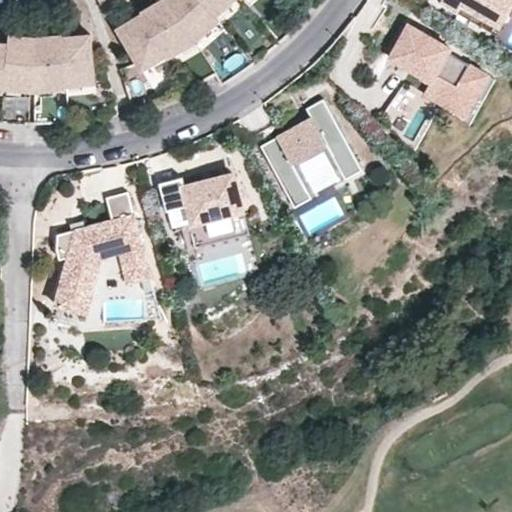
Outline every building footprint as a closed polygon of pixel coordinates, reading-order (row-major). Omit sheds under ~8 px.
[(164,0),(165,0),(141,13),(142,15),(129,23),(132,28),(120,36),(141,72),(167,58),(168,60),(195,45),(219,24),(215,19),(235,0),(239,0),(241,2),(243,0),(164,0)] [(511,0),(442,0),(440,4),(457,13),(460,6),(485,20),(495,4),(510,13),(511,7),(511,0)] [(510,13),(495,4),(485,20),(500,29),(510,13)] [(117,30),(120,36),(132,28),(129,23),(117,30)] [(471,107),(489,75),(449,52),(451,48),(409,24),(391,57),(424,76),(432,80),(430,84),(471,107)] [(94,79),(91,43),(77,44),(76,37),(62,39),(62,37),(35,39),(8,37),(8,45),(7,52),(0,51),(0,88),(5,89),(5,85),(37,88),(66,85),(66,82),(94,79)] [(470,124),(496,79),(489,75),(471,107),(470,124)] [(430,84),(432,80),(424,76),(419,84),(427,88),(430,84)] [(471,107),(430,84),(427,88),(422,97),(470,124),(471,107)] [(116,114),(110,86),(97,90),(102,116),(105,116),(116,114)] [(28,122),(28,94),(13,94),(13,122),(15,122),(16,122),(28,122)] [(59,122),(59,94),(44,94),(44,123),(56,122),(59,122)] [(363,170),(324,99),(307,109),(312,118),(261,146),(295,207),(312,198),(293,163),(326,144),(346,180),(363,170)] [(243,209),(234,173),(211,179),(213,184),(206,186),(205,181),(185,186),(183,176),(161,183),(167,210),(189,204),(194,222),(243,209)] [(100,248),(118,243),(120,251),(128,282),(142,278),(145,291),(153,288),(128,191),(107,196),(112,219),(85,226),(83,226),(85,231),(75,233),(74,228),(72,228),(58,233),(57,247),(60,257),(68,256),(55,304),(87,312),(102,256),(100,248)] [(72,228),(85,226),(83,219),(71,222),(72,228)] [(100,248),(102,256),(120,251),(118,243),(100,248)]
